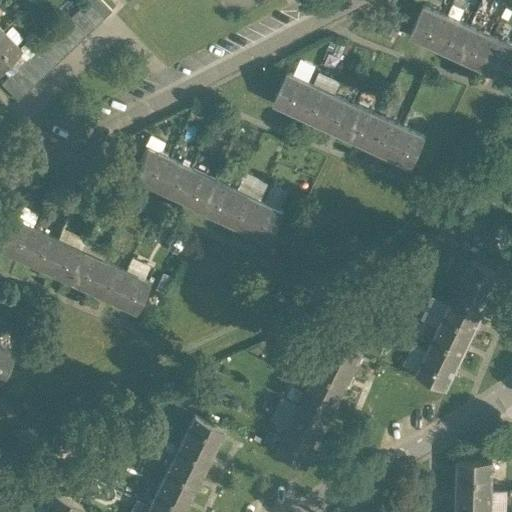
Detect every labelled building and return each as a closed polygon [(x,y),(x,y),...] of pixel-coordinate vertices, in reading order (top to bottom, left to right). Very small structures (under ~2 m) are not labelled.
[(110,10),(100,0),(86,0),(85,1),(102,18),(110,10)] [(102,18),(85,1),(77,9),(93,27),(102,18)] [(447,16),(423,5),(410,34),(433,45),(447,16)] [(93,27),(77,9),(68,18),(85,35),(93,27)] [(469,26),(447,16),(433,45),(456,55),(469,26)] [(85,35),(68,18),(60,26),(76,43),(85,35)] [(76,43),(60,26),(51,34),(68,51),(76,43)] [(469,26),(456,55),(479,66),(492,36),(469,26)] [(2,30),(0,31),(0,67),(19,48),(2,30)] [(68,51),(51,34),(43,42),(59,60),(68,51)] [(511,53),(511,45),(492,36),(479,66),(502,76),(511,53)] [(59,60),(43,42),(34,50),(51,68),(59,60)] [(42,76),(51,68),(34,50),(26,59),(42,76)] [(511,53),(502,76),(511,80),(511,53)] [(42,76),(26,59),(17,67),(34,84),(42,76)] [(34,84),(17,67),(9,75),(25,92),(34,84)] [(311,84),(287,73),(274,102),(297,113),(311,84)] [(25,92),(9,75),(0,83),(17,101),(25,92)] [(311,84),(297,113),(320,123),(333,94),(311,84)] [(356,105),(333,94),(320,123),(343,134),(356,105)] [(379,115),(356,105),(343,134),(365,144),(379,115)] [(401,126),(379,115),(365,144),(388,155),(401,126)] [(401,126),(388,155),(411,166),(425,137),(401,126)] [(169,158),(146,147),(132,176),(155,187),(169,158)] [(192,169),(169,158),(155,187),(178,198),(192,169)] [(214,179),(192,169),(178,198),(201,208),(214,179)] [(237,190),(214,179),(201,208),(223,219),(237,190)] [(260,200),(237,190),(223,219),(246,229),(260,200)] [(260,200),(246,229),(269,240),(283,211),(260,200)] [(10,217),(0,239),(0,247),(20,257),(34,228),(10,217)] [(56,239),(34,228),(20,257),(43,268),(56,239)] [(79,249),(56,239),(43,268),(66,278),(79,249)] [(102,260),(79,249),(66,278),(88,289),(102,260)] [(500,273),(471,259),(460,282),(489,296),(500,273)] [(124,271),(102,260),(88,289),(111,300),(124,271)] [(148,281),(124,271),(111,300),(134,310),(148,281)] [(489,296),(460,282),(449,304),(479,318),(489,296)] [(479,318),(449,304),(439,327),(468,341),(479,318)] [(468,341),(439,327),(428,349),(457,363),(468,341)] [(361,351),(333,337),(321,360),(350,374),(361,351)] [(13,352),(0,345),(0,380),(0,381),(13,352)] [(457,363),(428,349),(417,372),(446,387),(457,363)] [(350,374),(321,360),(310,382),(339,396),(350,374)] [(339,396),(310,382),(299,405),(328,419),(339,396)] [(328,419),(299,405),(288,427),(317,441),(328,419)] [(222,428),(193,414),(182,437),(211,451),(222,428)] [(317,441),(288,427),(277,450),(306,464),(317,441)] [(211,451),(182,437),(171,459),(200,474),(211,451)] [(492,459),(458,458),(457,488),(491,489),(492,459)] [(200,474),(171,459),(160,482),(188,496),(200,474)] [(180,511),(188,496),(160,482),(149,505),(163,511),(180,511)] [(490,511),(491,489),(457,488),(456,511),(490,511)] [(79,511),(82,506),(53,492),(43,511),(79,511)]
